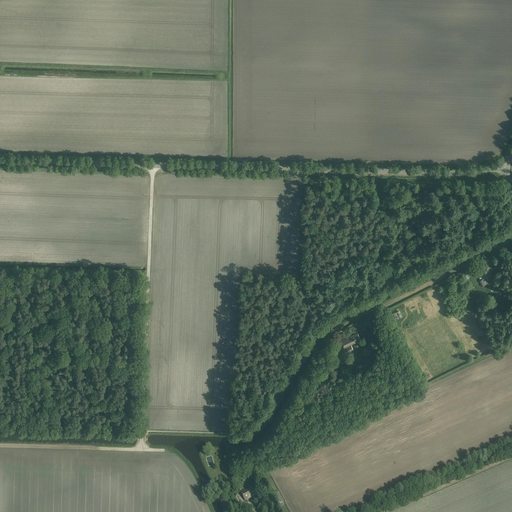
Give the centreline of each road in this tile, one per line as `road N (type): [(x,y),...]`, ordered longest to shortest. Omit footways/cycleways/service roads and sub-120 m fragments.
road 1 (unclassified): [(502,162),(467,173),(151,163)]
road 2 (unclassified): [(151,163),(141,449)]
road 3 (unclassified): [(151,163),(0,159)]
road 4 (unknown): [(382,496),(511,439)]
road 5 (track): [(386,511),(511,456)]
